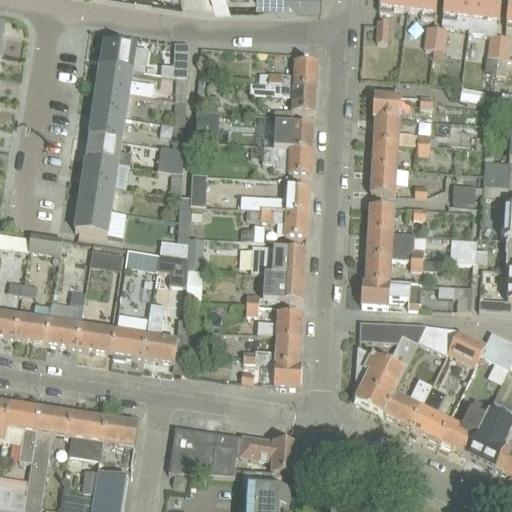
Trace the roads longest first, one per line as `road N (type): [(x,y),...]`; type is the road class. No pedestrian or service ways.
road 1 (unclassified): [(341,31),(186,28),(50,7)]
road 2 (unclassified): [(323,317),(341,31)]
road 3 (unclassified): [(16,229),(50,7)]
road 4 (unclassified): [(317,423),(485,509)]
road 5 (unclassified): [(511,332),(323,317)]
road 6 (unclassified): [(0,373),(159,398)]
road 7 (unclassified): [(159,398),(317,423)]
